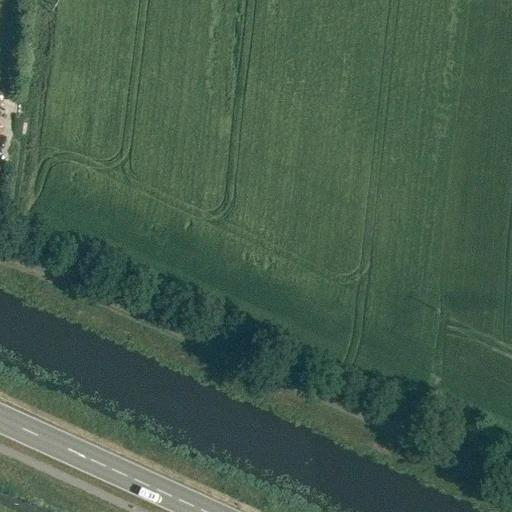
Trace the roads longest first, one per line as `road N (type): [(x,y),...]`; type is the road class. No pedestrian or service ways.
road 1 (unclassified): [(0,232),(511,466)]
road 2 (primary): [(0,420),(202,511)]
